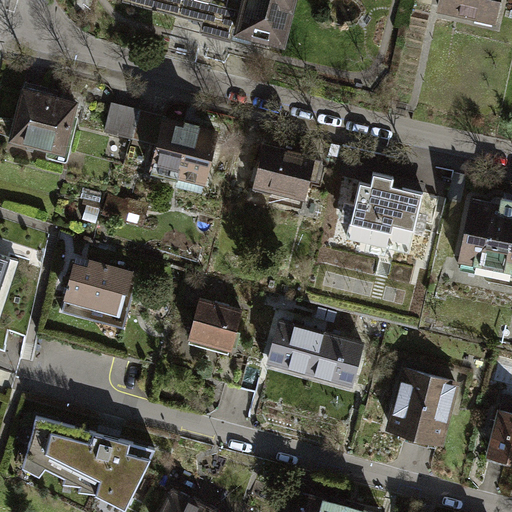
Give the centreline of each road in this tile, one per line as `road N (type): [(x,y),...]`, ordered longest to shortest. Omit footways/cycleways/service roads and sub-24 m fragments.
road 1 (residential): [(508,511),(20,376)]
road 2 (residential): [(41,19),(68,43),(511,150)]
